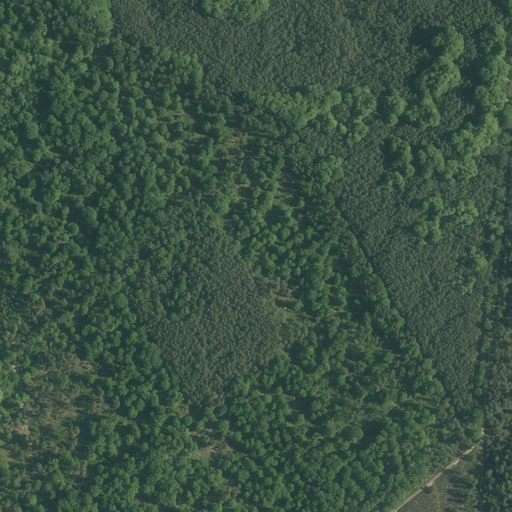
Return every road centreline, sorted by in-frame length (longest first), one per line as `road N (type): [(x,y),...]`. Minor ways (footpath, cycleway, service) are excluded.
road 1 (track): [(511,128),(482,439)]
road 2 (track): [(0,352),(24,392),(36,511)]
